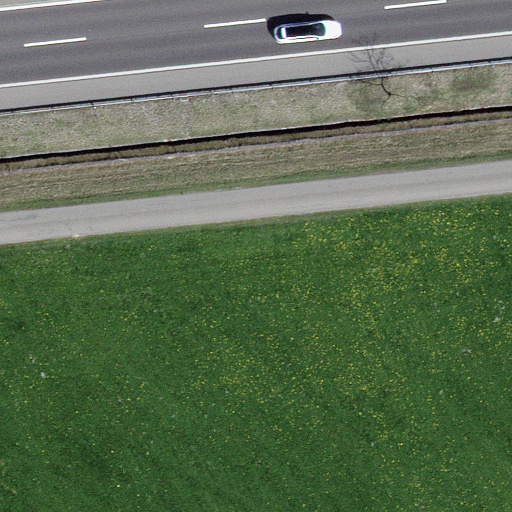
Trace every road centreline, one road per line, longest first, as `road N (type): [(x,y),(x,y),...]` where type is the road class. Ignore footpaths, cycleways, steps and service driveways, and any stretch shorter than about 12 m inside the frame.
road 1 (track): [(511,166),(0,218)]
road 2 (motorway): [(0,50),(480,0)]
